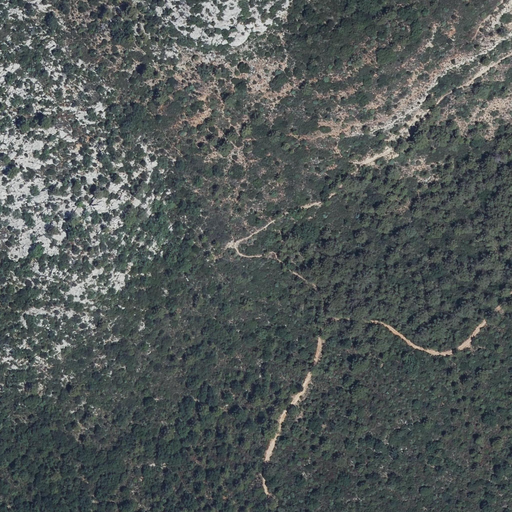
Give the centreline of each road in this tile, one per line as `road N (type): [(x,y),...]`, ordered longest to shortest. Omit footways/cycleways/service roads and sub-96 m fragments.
road 1 (track): [(511,51),(453,90),(401,145),(237,242),(235,250),(246,255),(273,253),(319,289),(326,317)]
road 2 (track): [(269,511),(268,448),(316,359),(326,317),(381,322),(434,354),(454,350),(511,291)]
